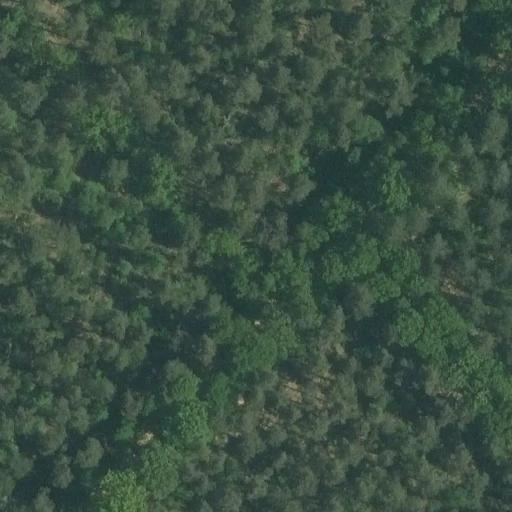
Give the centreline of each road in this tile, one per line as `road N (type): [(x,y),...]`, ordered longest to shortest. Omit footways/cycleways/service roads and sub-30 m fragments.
road 1 (track): [(511,53),(97,511)]
road 2 (track): [(511,437),(346,241)]
